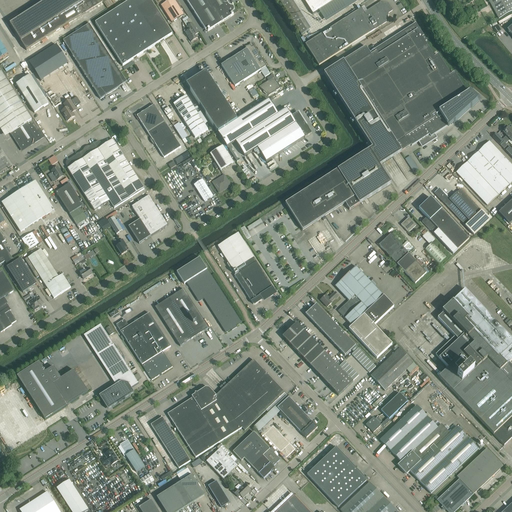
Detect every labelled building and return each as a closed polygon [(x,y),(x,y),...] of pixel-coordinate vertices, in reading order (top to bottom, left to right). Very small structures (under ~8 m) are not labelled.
[(53,33),(63,27),(82,15),(81,14),(84,12),(85,13),(102,2),(101,0),(47,0),(10,24),(26,51),(53,33)] [(122,66),(172,34),(150,0),(130,0),(95,23),(122,66)] [(165,0),(167,2),(161,6),(172,23),(184,15),(174,0),(165,0)] [(222,22),(207,0),(185,0),(205,30),(207,29),(208,31),(222,22)] [(207,0),(222,22),(233,15),(232,13),(233,13),(233,12),(234,11),(234,10),(234,9),(234,8),(233,7),(232,7),(231,6),(230,6),(229,6),(228,5),(227,3),(225,0),(207,0)] [(291,0),(278,0),(301,35),(310,29),(291,0)] [(303,0),(313,15),(335,0),(303,0)] [(511,0),(488,0),(499,19),(511,12),(511,0)] [(381,2),(364,13),(361,9),(356,12),(341,22),(305,44),(319,66),(354,43),(386,22),(388,13),(392,11),(388,4),(381,2)] [(100,99),(124,84),(126,83),(89,24),(87,26),(63,41),(100,99)] [(187,27),(189,30),(185,33),(191,42),(197,38),(196,35),(199,34),(192,24),(187,27)] [(372,148),(369,150),(380,166),(418,141),(422,147),(436,138),(434,135),(452,123),(453,123),(454,124),(481,99),(470,90),(467,92),(468,93),(467,94),(454,73),(450,75),(437,55),(434,57),(424,42),(426,41),(415,24),(375,50),(376,52),(371,55),(365,47),(324,73),(372,148)] [(270,74),(265,66),(266,66),(266,65),(264,61),(263,61),(262,60),(261,56),(260,56),(259,55),(258,51),(257,51),(256,50),(255,45),(252,47),(250,45),(245,47),(246,48),(241,50),(241,51),(236,52),(237,53),(232,55),(234,57),(221,66),(235,87),(258,72),(259,73),(262,72),(265,77),(270,74)] [(24,73),(27,77),(16,85),(34,113),(48,104),(27,71),(24,73)] [(217,132),(236,120),(206,72),(186,84),(217,132)] [(42,137),(4,78),(1,73),(0,73),(0,118),(10,134),(11,133),(22,150),(30,144),(31,143),(32,144),(33,144),(33,143),(42,137)] [(272,94),(276,92),(276,91),(280,88),(274,78),(272,75),(267,79),(268,81),(259,87),(268,96),(272,93),(272,94)] [(195,138),(208,130),(186,96),(173,105),(195,138)] [(77,110),(70,100),(63,104),(66,109),(61,112),(67,121),(75,117),(73,113),(77,110)] [(237,120),(236,120),(217,132),(218,133),(217,133),(227,148),(235,142),(244,157),(257,148),(266,163),(305,138),(311,134),(308,129),(309,129),(307,126),(307,127),(298,113),(291,117),(286,109),(278,114),(268,100),(237,120)] [(173,114),(165,102),(160,105),(168,117),(173,114)] [(181,147),(154,105),(137,116),(164,158),(181,147)] [(189,141),(178,120),(172,123),(184,144),(189,141)] [(506,136),(502,140),(496,133),(492,137),(499,144),(503,141),(503,142),(511,133),(511,131),(508,128),(506,126),(501,131),(506,136)] [(511,133),(503,142),(505,144),(510,140),(511,142),(511,133)] [(68,168),(67,169),(94,211),(140,182),(113,140),(103,146),(100,142),(97,141),(90,146),(88,146),(86,147),(84,149),(83,151),(66,161),(65,164),(68,168)] [(456,173),(487,206),(511,182),(511,166),(489,142),(456,173)] [(506,145),(503,148),(511,157),(511,155),(511,149),(511,150),(506,145)] [(222,146),(210,154),(220,171),(233,163),(222,146)] [(369,150),(337,170),(285,204),(302,231),(345,203),(349,210),(391,184),(379,166),(380,166),(369,150)] [(51,171),(52,173),(48,176),(53,183),(57,180),(63,176),(57,167),(51,171)] [(213,183),(219,193),(230,186),(224,176),(213,183)] [(213,197),(202,180),(194,185),(204,202),(213,197)] [(35,181),(1,203),(20,232),(54,211),(35,181)] [(56,193),(65,208),(69,214),(83,206),(69,184),(56,193)] [(448,199),(439,189),(434,193),(444,204),(448,199)] [(461,189),(445,204),(474,235),(490,220),(461,189)] [(140,220),(151,237),(168,226),(149,196),(132,207),(140,220)] [(430,198),(418,209),(426,218),(422,222),(427,227),(430,230),(453,254),(469,239),(441,210),(430,198)] [(511,200),(498,213),(509,224),(511,221),(511,200)] [(122,231),(114,217),(108,221),(116,234),(122,231)] [(101,228),(109,224),(105,218),(98,223),(101,228)] [(249,230),(261,221),(260,218),(247,227),(249,230)] [(328,229),(332,227),(327,218),(323,221),(328,229)] [(415,225),(409,218),(408,218),(401,224),(401,225),(401,226),(407,232),(408,233),(409,232),(415,226),(416,225),(415,225)] [(139,244),(151,237),(140,220),(128,227),(139,244)] [(247,239),(250,237),(244,226),(240,228),(247,239)] [(0,264),(5,261),(7,264),(13,260),(2,243),(5,241),(0,232),(0,264)] [(429,245),(434,240),(427,232),(422,237),(429,245)] [(253,258),(249,250),(238,234),(218,247),(228,263),(227,264),(232,272),(236,270),(238,273),(234,276),(247,296),(253,305),(255,305),(262,300),(260,296),(273,287),(253,258)] [(427,273),(409,254),(390,234),(379,245),(415,284),(427,273)] [(127,252),(123,247),(126,245),(122,240),(119,241),(121,244),(116,247),(121,255),(127,252)] [(402,245),(410,252),(413,248),(406,241),(402,245)] [(433,243),(425,250),(439,264),(446,257),(433,243)] [(28,258),(54,299),(71,288),(62,275),(58,277),(40,250),(28,258)] [(84,256),(87,260),(95,255),(93,251),(84,256)] [(87,260),(84,256),(83,254),(78,258),(78,257),(81,255),(80,253),(72,259),(76,266),(81,263),(82,264),(86,261),(85,260),(86,260),(87,260)] [(241,323),(207,270),(199,258),(176,273),(184,284),(186,283),(199,302),(204,299),(226,333),(241,323)] [(7,268),(23,293),(37,284),(20,259),(7,268)] [(383,296),(356,267),(335,287),(349,301),(338,311),(352,326),(348,329),(377,359),(392,344),(374,325),(394,307),(383,296)] [(83,280),(92,274),(89,268),(80,274),(83,280)] [(0,300),(4,298),(14,291),(2,272),(0,272),(0,300)] [(183,289),(155,308),(180,346),(208,328),(183,289)] [(458,340),(439,359),(448,368),(438,377),(504,446),(511,438),(511,366),(509,363),(511,360),(511,339),(464,290),(442,311),(443,313),(437,319),(455,337),(458,340)] [(325,296),(320,300),(327,307),(332,303),(331,302),(336,298),(336,299),(339,296),(335,292),(328,299),(325,296)] [(41,307),(41,306),(43,304),(39,297),(39,298),(37,296),(33,299),(29,302),(34,311),(41,307)] [(7,304),(0,308),(0,316),(0,317),(4,314),(10,311),(11,311),(7,304)] [(355,346),(316,305),(316,304),(315,305),(316,305),(306,314),(305,314),(344,356),(345,356),(355,346)] [(16,321),(10,311),(4,314),(11,325),(16,321)] [(124,320),(116,325),(123,335),(120,337),(123,341),(125,339),(152,380),(172,367),(163,352),(171,347),(149,313),(129,326),(124,320)] [(4,314),(0,317),(0,322),(5,330),(12,325),(11,325),(4,314)] [(289,330),(296,337),(304,331),(297,323),(289,330)] [(83,336),(115,385),(99,396),(108,410),(134,393),(131,389),(138,384),(113,345),(100,325),(83,336)] [(110,336),(114,333),(110,326),(105,329),(110,336)] [(282,337),(289,344),(296,337),(289,330),(282,337)] [(296,337),(289,344),(296,352),(311,338),(304,331),(296,337)] [(311,338),(296,352),(303,359),(318,345),(311,338)] [(310,367),(325,353),(318,345),(303,359),(310,367)] [(354,357),(360,351),(358,349),(351,355),(354,357)] [(413,363),(399,349),(370,376),(384,391),(413,363)] [(356,359),(362,353),(360,351),(354,357),(356,359)] [(325,353),(310,367),(321,378),(335,364),(325,353)] [(358,362),(364,355),(362,353),(356,359),(358,362)] [(367,358),(364,355),(358,362),(360,364),(367,358)] [(362,366),(369,360),(367,358),(360,364),(362,366)] [(284,393),(253,360),(228,384),(259,417),(284,393)] [(369,360),(362,366),(365,368),(371,362),(369,360)] [(338,367),(341,370),(347,363),(345,361),(338,367)] [(74,370),(61,379),(53,367),(45,372),(39,362),(17,377),(45,420),(88,392),(74,370)] [(367,371),(373,364),(371,362),(365,368),(367,371)] [(341,370),(343,372),(350,366),(347,363),(341,370)] [(335,364),(321,378),(328,385),(342,371),(335,364)] [(376,367),(373,364),(367,371),(369,373),(376,367)] [(350,366),(343,372),(345,374),(352,368),(350,366)] [(345,374),(348,377),(354,371),(352,368),(345,374)] [(342,371),(328,385),(333,391),(347,377),(342,371)] [(354,371),(348,377),(350,379),(356,373),(354,371)] [(356,373),(350,379),(352,382),(359,375),(356,373)] [(347,377),(333,391),(338,396),(353,382),(347,377)] [(422,381),(424,383),(419,387),(421,390),(431,382),(427,378),(422,381)] [(191,397),(192,398),(167,414),(195,458),(242,428),(244,431),(259,417),(228,384),(216,396),(209,388),(205,388),(197,393),(195,393),(195,395),(191,397)] [(407,402),(399,394),(381,411),(389,420),(407,402)] [(437,396),(430,402),(446,417),(452,411),(437,396)] [(288,397),(277,408),(306,439),(317,428),(288,397)] [(416,406),(380,440),(401,463),(398,466),(406,475),(409,471),(431,494),(478,449),(479,450),(485,444),(480,439),(474,445),(457,427),(450,434),(441,425),(437,428),(416,406)] [(178,469),(190,461),(162,418),(150,425),(178,469)] [(379,419),(376,421),(373,418),(366,425),(374,434),(381,426),(381,425),(383,423),(379,419)] [(241,461),(244,459),(263,479),(274,468),(273,467),(280,460),(253,432),(233,452),(241,461)] [(143,438),(137,441),(145,454),(151,450),(143,438)] [(127,440),(120,445),(126,455),(125,456),(136,473),(145,467),(127,440)] [(223,480),(238,466),(220,448),(213,455),(206,462),(223,480)] [(341,511),(396,511),(369,483),(367,485),(365,482),(367,481),(336,448),(307,475),(311,480),(341,511)] [(459,480),(439,499),(437,501),(447,511),(454,511),(503,466),(486,449),(457,477),(459,480)] [(110,464),(111,465),(118,461),(111,450),(110,451),(109,451),(106,452),(106,454),(104,455),(106,458),(101,461),(105,467),(110,464)] [(154,481),(150,474),(139,481),(143,488),(154,481)] [(178,511),(204,496),(191,475),(156,498),(165,511),(178,511)] [(85,511),(88,510),(69,481),(56,489),(71,511),(85,511)] [(128,486),(132,490),(137,486),(132,481),(128,486)] [(230,503),(216,481),(208,486),(221,508),(230,503)] [(251,491),(245,484),(237,492),(234,489),(232,491),(237,496),(239,494),(243,498),(251,491)] [(59,511),(47,493),(29,504),(29,503),(18,510),(19,511),(59,511)] [(308,511),(294,496),(276,511),(308,511)] [(158,511),(151,500),(139,508),(141,511),(158,511)] [(511,511),(511,503),(503,511),(511,511)]
